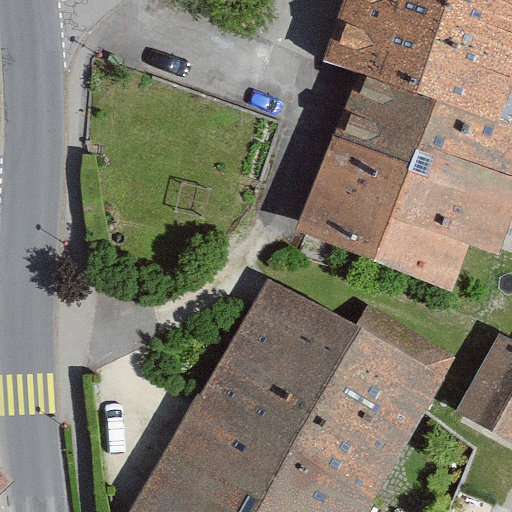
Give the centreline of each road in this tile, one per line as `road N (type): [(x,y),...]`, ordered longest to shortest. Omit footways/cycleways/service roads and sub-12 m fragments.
road 1 (secondary): [(41,511),(30,394),(29,210)]
road 2 (secondary): [(31,42),(29,210)]
